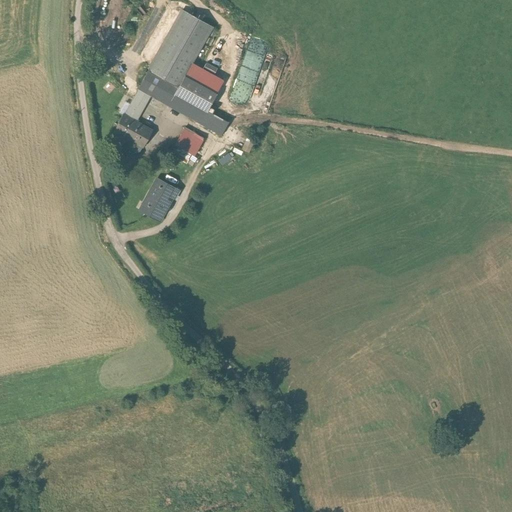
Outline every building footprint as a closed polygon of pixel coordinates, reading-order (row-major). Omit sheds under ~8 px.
[(125,115),(150,127),(163,103),(220,133),(227,120),(212,113),(229,82),(196,65),(215,29),(179,10),(125,115)] [(249,109),(264,46),(245,41),(230,105),(249,109)] [(273,78),(282,58),(276,55),(265,79),(272,82),(273,78)] [(150,127),(125,115),(112,139),(161,164),(169,149),(174,140),(150,127)] [(174,140),(169,149),(192,161),(204,138),(181,126),(174,140)] [(247,153),(252,141),(247,139),(242,151),(247,153)] [(220,164),(230,160),(227,154),(217,158),(220,164)] [(179,191),(157,178),(139,209),(161,222),(179,191)]
